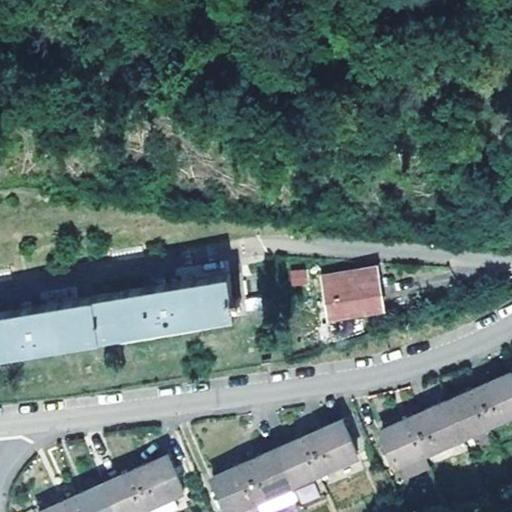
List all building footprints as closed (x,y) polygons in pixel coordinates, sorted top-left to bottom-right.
[(320,276),(321,280),(379,270),(378,266),(320,276)] [(306,268),(288,270),(289,287),(307,285),(306,268)] [(321,280),(327,313),(384,303),(379,270),(321,280)] [(228,272),(0,311),(0,351),(235,312),(234,303),(240,302),(238,295),(232,296),(228,272)] [(398,463),(488,422),(511,411),(511,371),(495,378),(463,392),(446,399),(432,406),(394,423),(383,428),(398,463)] [(229,509),(358,452),(343,419),(328,425),(299,437),(262,453),(228,468),(214,474),(229,509)] [(39,511),(128,511),(184,487),(168,453),(155,459),(121,474),(85,490),(60,501),(39,511)] [(260,511),(267,511),(318,497),(315,486),(257,502),(260,511)]
